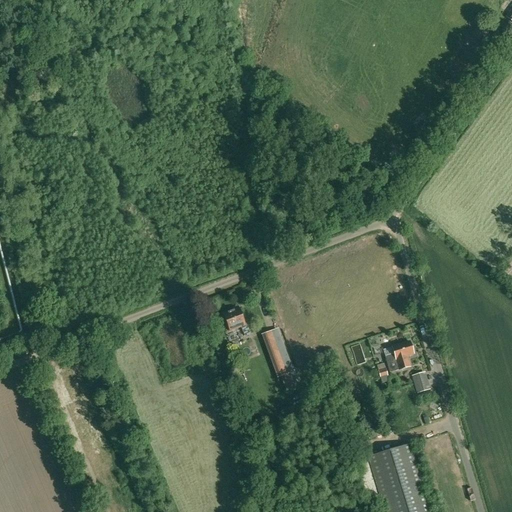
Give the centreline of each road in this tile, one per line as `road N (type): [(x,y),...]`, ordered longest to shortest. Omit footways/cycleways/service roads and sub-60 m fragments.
road 1 (unclassified): [(0,367),(393,218)]
road 2 (unclassified): [(480,511),(393,218)]
road 3 (unclassified): [(393,218),(511,53)]
road 4 (track): [(107,511),(66,419),(53,347)]
